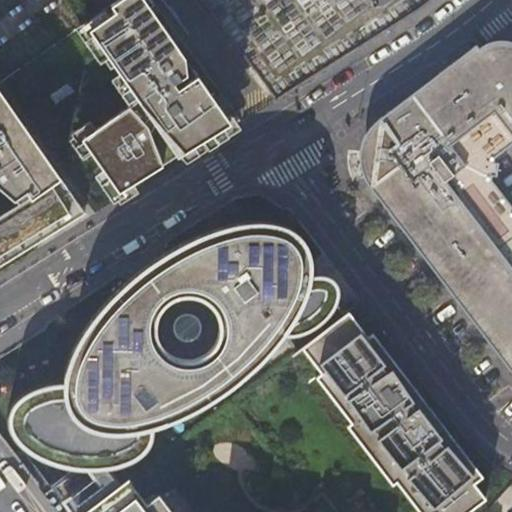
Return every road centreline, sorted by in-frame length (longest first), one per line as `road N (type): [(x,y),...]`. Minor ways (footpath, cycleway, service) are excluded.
road 1 (residential): [(283,140),(486,417),(511,441)]
road 2 (residential): [(0,310),(283,140)]
road 3 (residential): [(283,140),(499,0)]
